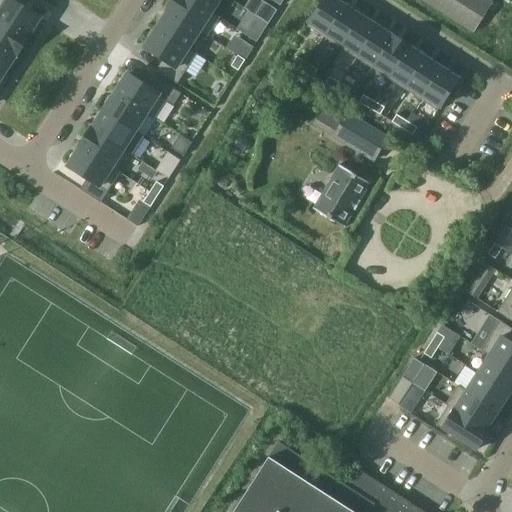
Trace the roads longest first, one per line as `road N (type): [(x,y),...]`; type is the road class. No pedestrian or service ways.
road 1 (residential): [(133,0),(23,172)]
road 2 (residential): [(375,0),(511,85)]
road 3 (residential): [(23,172),(127,239)]
